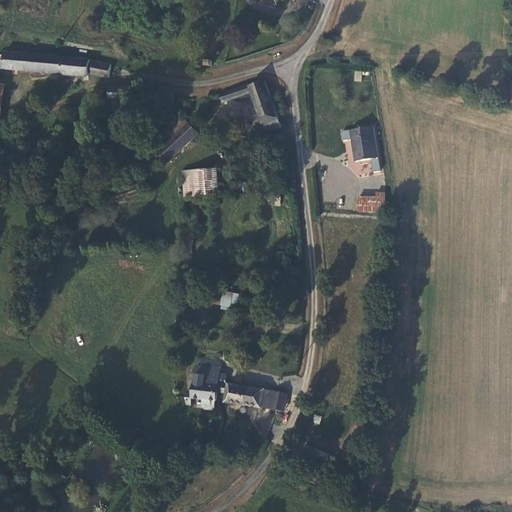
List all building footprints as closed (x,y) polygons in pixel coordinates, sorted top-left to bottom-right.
[(112,76),(113,66),(78,60),(47,56),(5,50),(3,69),(90,80),(90,75),(112,76)] [(250,83),(248,81),(219,93),(221,102),(250,92),(266,133),(282,127),(265,78),(250,83)] [(112,87),(111,111),(124,111),(126,102),(136,102),(136,87),(112,87)] [(165,129),(173,137),(189,122),(182,114),(165,129)] [(173,137),(158,151),(170,163),(173,161),(172,159),(198,133),(189,122),(173,137)] [(349,130),(353,160),(379,156),(375,126),(349,130)] [(216,167),(197,168),(198,196),(218,195),(216,167)] [(198,196),(197,168),(183,169),(184,197),(198,196)] [(131,187),(100,195),(102,203),(132,194),(131,187)] [(386,212),(387,194),(376,194),(375,200),(360,200),(360,202),(360,211),(386,212)] [(229,310),(230,303),(237,304),(238,293),(222,291),(220,309),(229,310)] [(217,384),(223,385),(224,377),(218,376),(218,369),(196,367),(194,387),(192,400),(203,401),(202,407),(205,410),(211,411),(215,408),(215,402),(216,402),(217,390),(217,384)] [(217,384),(217,390),(226,391),(225,402),(269,407),(271,390),(223,385),(217,384)] [(285,392),(271,390),(269,407),(283,409),(285,392)] [(301,461),(326,469),(329,458),(331,454),(317,450),(315,452),(308,450),(306,454),(303,454),(301,461)] [(329,458),(326,469),(331,471),(335,460),(329,458)]
